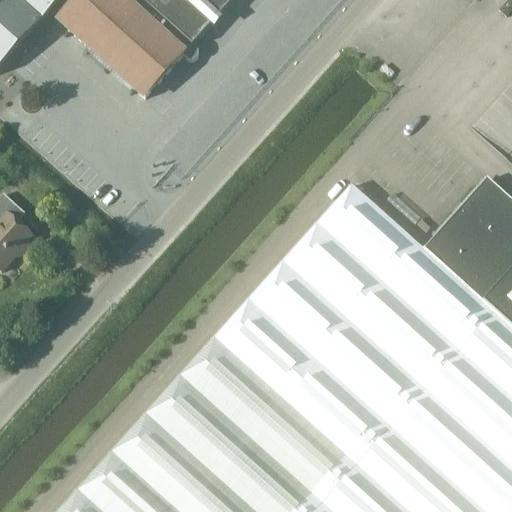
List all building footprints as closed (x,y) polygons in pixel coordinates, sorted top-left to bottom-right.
[(0,0),(0,70),(63,0),(0,0)] [(78,0),(58,23),(145,102),(183,60),(187,63),(190,65),(194,64),(197,62),(198,59),(198,55),(196,52),(193,49),(236,0),(78,0)] [(289,0),(230,68),(249,85),(323,0),(289,0)] [(511,203),(487,181),(423,252),(511,332),(511,203)] [(511,511),(511,332),(423,252),(351,188),(60,511),(511,511)] [(24,255),(35,243),(16,226),(25,216),(4,197),(0,201),(0,223),(1,224),(0,224),(0,274),(1,275),(22,253),(24,255)]
